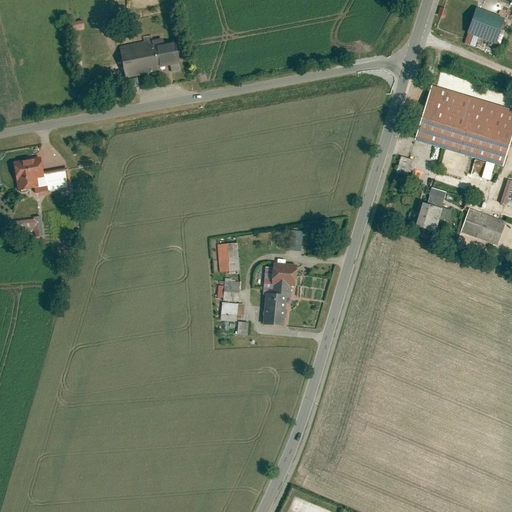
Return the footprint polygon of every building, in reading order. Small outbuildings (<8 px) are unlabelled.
[(443,8),(440,15),(446,18),(449,10),(443,8)] [(504,21),(475,10),(466,36),(494,46),(504,21)] [(177,46),(165,48),(164,43),(122,50),(127,76),(158,71),(158,69),(180,65),(177,46)] [(465,91),(466,83),(444,79),(443,87),(465,91)] [(511,111),(438,88),(421,141),(508,169),(511,154),(511,111)] [(398,173),(410,177),(415,160),(403,157),(398,173)] [(16,163),(19,182),(20,192),(41,189),(41,191),(71,187),(68,170),(44,173),(42,160),(16,163)] [(511,180),(510,180),(502,203),(511,206),(511,180)] [(436,190),(431,206),(445,210),(450,195),(436,190)] [(427,205),(420,226),(438,232),(445,210),(431,206),(427,205)] [(506,220),(472,209),(464,235),(498,246),(506,220)] [(35,218),(36,234),(44,234),(43,217),(35,218)] [(292,233),(290,252),(301,253),(303,234),(292,233)] [(237,245),(219,247),(221,262),(222,273),(239,271),(237,245)] [(274,286),(276,286),(275,298),(268,297),(265,326),(285,328),(287,299),(291,299),(292,288),(296,288),(298,268),(276,266),(274,286)] [(240,282),(227,281),(226,288),(225,300),(225,301),(238,303),(240,282)] [(238,306),(224,305),(222,322),(237,323),(237,317),(238,306)] [(249,326),(240,325),(239,335),(248,336),(249,326)]
